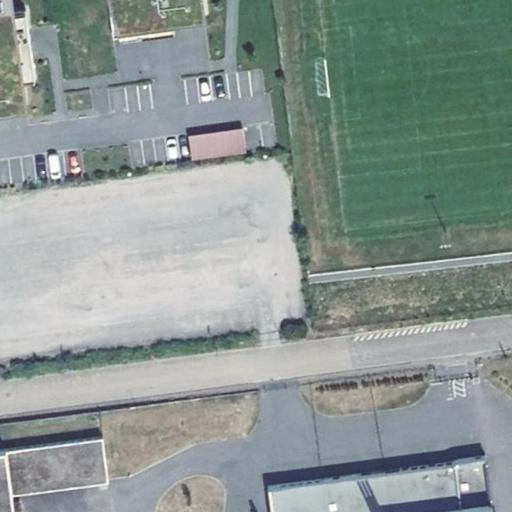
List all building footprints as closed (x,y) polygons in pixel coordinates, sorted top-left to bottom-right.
[(0,0),(0,102),(18,100),(14,72),(27,69),(18,1),(4,3),(3,0),(0,0)] [(101,0),(105,21),(166,12),(197,8),(195,0),(101,0)] [(105,21),(106,29),(167,20),(166,12),(105,21)] [(192,158),(246,151),(243,126),(189,133),(192,158)] [(0,511),(13,511),(11,496),(106,484),(101,438),(0,451),(0,511)] [(446,458),(264,486),(267,511),(488,511),(479,450),(451,454),(446,458)]
